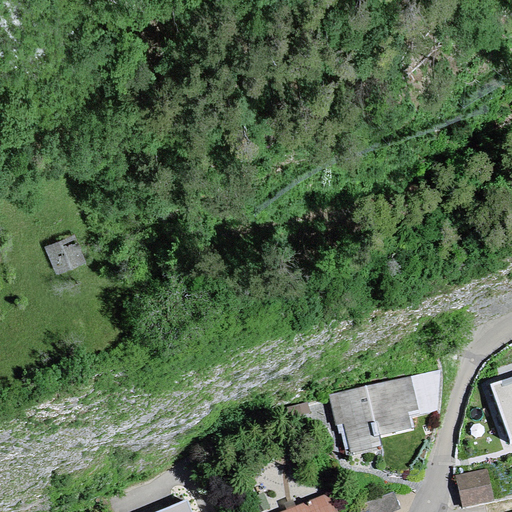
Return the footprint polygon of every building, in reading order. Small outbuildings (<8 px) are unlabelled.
[(73,235),(43,247),(56,276),(86,264),(73,235)] [(343,433),(346,450),(352,448),(353,452),(378,446),(376,426),(417,416),(417,414),(409,379),(331,396),(337,423),(340,434),(343,433)] [(511,384),(503,388),(502,384),(490,388),(510,445),(511,444),(511,384)] [(457,479),(463,507),(493,501),(487,472),(457,479)] [(397,511),(401,511),(393,492),(358,506),(360,511),(397,511)] [(189,511),(182,494),(138,511),(189,511)] [(326,511),(321,500),(292,511),(326,511)]
